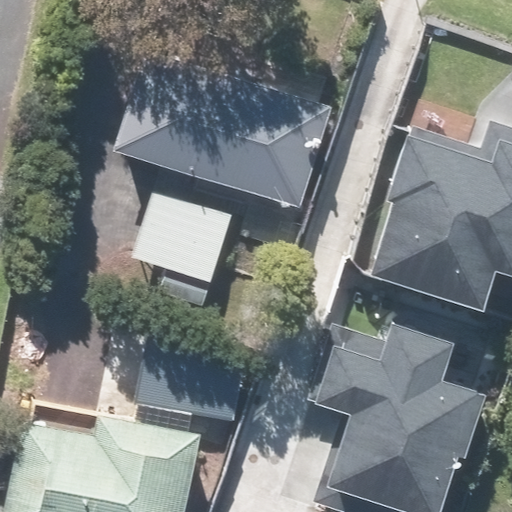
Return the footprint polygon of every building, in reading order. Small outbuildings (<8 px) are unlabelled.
[(131,43),(99,144),(290,206),(323,105),(131,43)] [(511,145),(479,134),(468,164),(393,138),(350,260),(457,299),(470,263),(497,273),(511,231),(511,145)] [(142,188),(125,255),(163,265),(156,292),(198,302),(222,209),(142,188)] [(405,511),(406,510),(410,511),(419,511),(441,449),(450,452),(470,393),(418,376),(431,338),(374,319),(361,357),(317,342),(299,395),(335,407),(305,498),(344,511),(405,511)] [(183,511),(187,497),(176,495),(190,419),(153,412),(150,428),(45,409),(42,424),(12,419),(0,482),(0,511),(183,511)]
